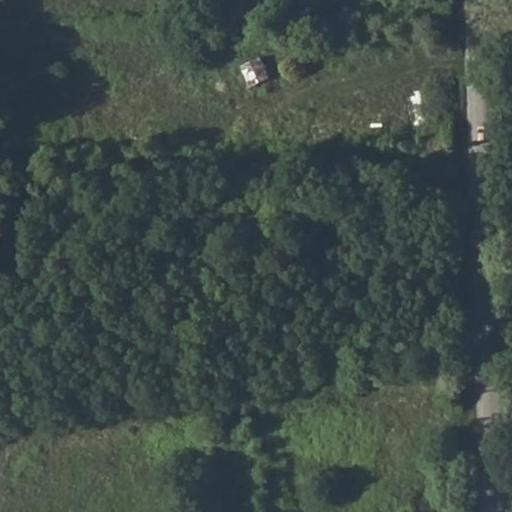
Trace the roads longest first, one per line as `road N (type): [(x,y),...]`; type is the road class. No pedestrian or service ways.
road 1 (tertiary): [(474,0),(496,511)]
road 2 (track): [(0,453),(325,417),(492,422)]
